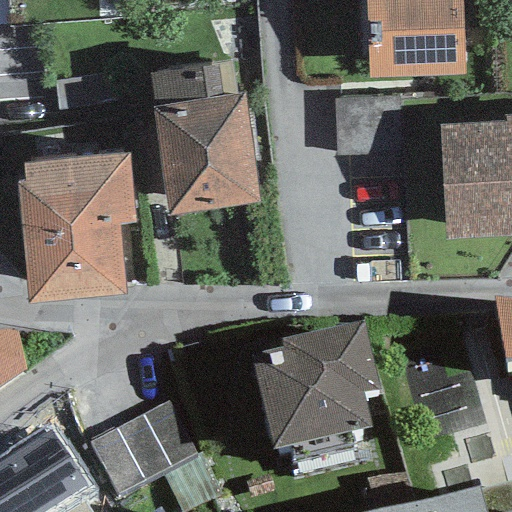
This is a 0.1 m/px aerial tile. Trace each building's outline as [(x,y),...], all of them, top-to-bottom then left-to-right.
[(466,75),(463,0),(367,0),(371,78),(466,75)] [(166,218),(260,205),(243,93),(221,96),(218,68),(150,77),(154,105),(150,107),(166,218)] [(511,234),(511,121),(440,126),(446,239),(511,234)] [(135,224),(128,154),(23,164),(24,183),(18,184),(29,303),(124,294),(118,226),(135,224)] [(511,298),(493,297),(506,363),(511,361),(511,298)] [(363,320),(281,338),(283,349),(261,354),(263,364),(253,366),(272,450),(370,428),(362,394),(379,390),(363,320)] [(0,338),(0,393),(30,379),(27,336),(0,338)] [(197,456),(170,403),(89,444),(117,497),(197,456)] [(63,511),(97,491),(55,425),(0,459),(0,511),(63,511)] [(484,511),(478,486),(369,511),(511,511),(511,509),(502,511),(484,511)]
